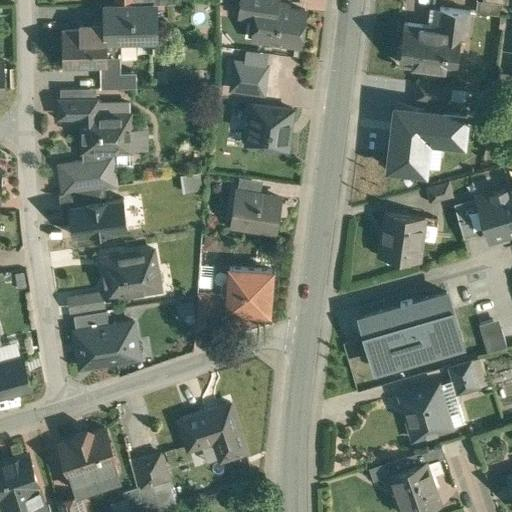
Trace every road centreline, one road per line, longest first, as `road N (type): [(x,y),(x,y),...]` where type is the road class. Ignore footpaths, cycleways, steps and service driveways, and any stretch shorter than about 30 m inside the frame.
road 1 (tertiary): [(308,334),(349,0)]
road 2 (residential): [(24,130),(33,246),(61,411)]
road 3 (residential): [(61,411),(308,334)]
road 4 (tertiary): [(293,511),(308,334)]
road 5 (residential): [(22,0),(24,130)]
